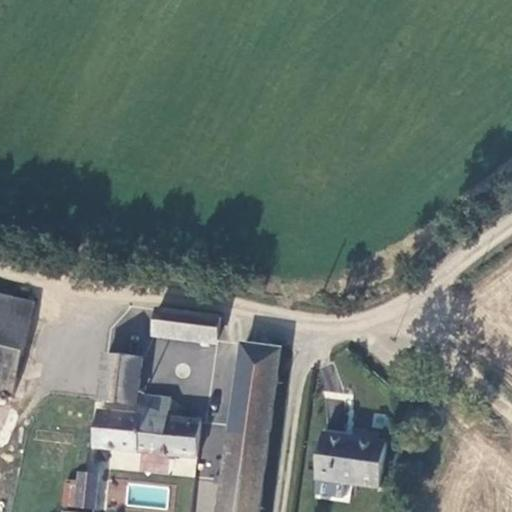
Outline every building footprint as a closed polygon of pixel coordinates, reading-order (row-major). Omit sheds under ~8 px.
[(32,294),(0,288),(0,387),(19,390),(32,294)] [(221,338),(223,316),(158,309),(155,329),(221,338)] [(220,511),(262,511),(283,355),(281,348),(247,343),(220,511)] [(143,354),(109,349),(102,400),(136,404),(143,354)] [(140,416),(100,410),(96,437),(94,443),(200,458),(205,425),(171,418),(173,397),(144,394),(140,416)] [(389,443),(326,433),(319,478),(320,478),(351,483),(383,488),(389,443)] [(96,471),(81,470),(80,476),(79,488),(61,486),(58,502),(90,507),(96,471)] [(62,474),(61,486),(79,488),(80,476),(62,474)] [(350,494),(351,483),(320,478),(318,494),(345,498),(350,494)]
